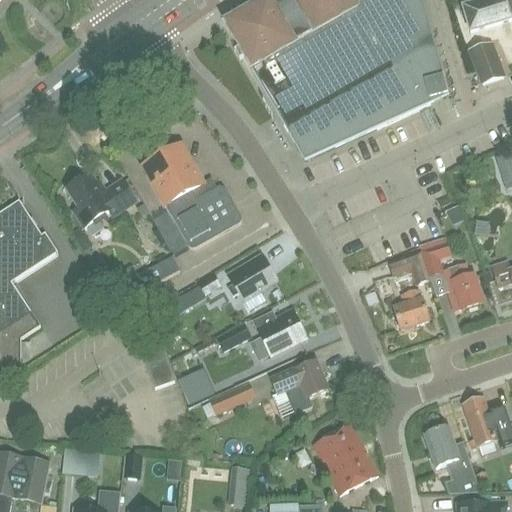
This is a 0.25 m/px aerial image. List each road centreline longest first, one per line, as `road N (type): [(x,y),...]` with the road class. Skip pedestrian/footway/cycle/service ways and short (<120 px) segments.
road 1 (residential): [(381,408),(346,308),(255,154),(140,26)]
road 2 (secondary): [(0,127),(140,26)]
road 3 (residential): [(381,408),(511,363)]
